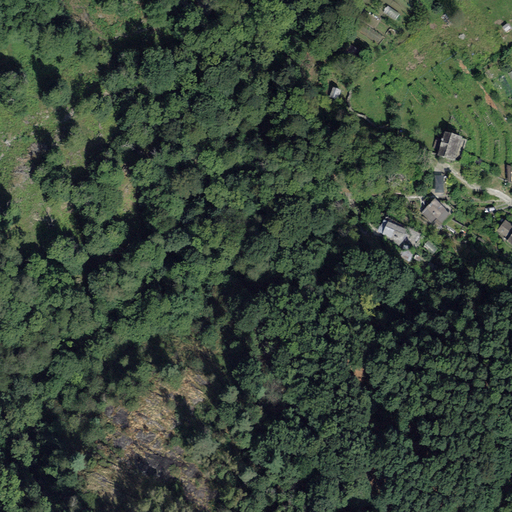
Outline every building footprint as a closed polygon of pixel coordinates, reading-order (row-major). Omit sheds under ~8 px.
[(462,137),(444,132),(441,142),(436,140),(431,154),(455,161),(462,137)] [(443,175),(434,175),(435,193),(443,193),(443,175)] [(450,213),(434,199),(421,213),(432,224),(434,221),(439,226),(450,213)] [(507,240),(511,233),(511,225),(504,220),(496,231),(507,240)] [(407,230),(387,221),(382,235),(401,243),(407,230)]
